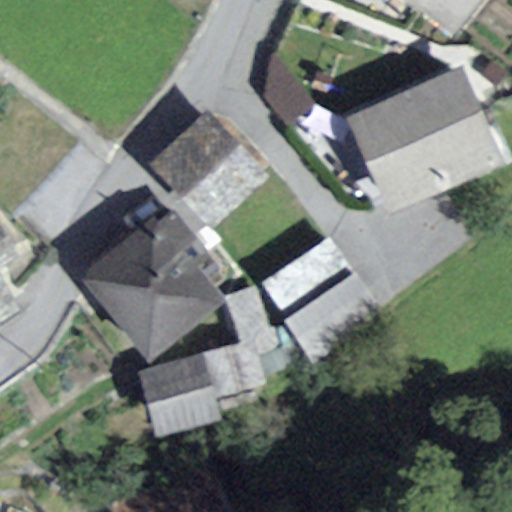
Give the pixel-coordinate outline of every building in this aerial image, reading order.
[(396,0),(435,29),(456,0),(396,0)] [(476,160),(442,78),(339,121),(373,203),(476,160)] [(240,176),(194,127),(145,173),(191,222),(240,176)] [(200,301),(144,226),(71,280),(127,355),(200,301)] [(339,287),(316,249),(255,287),(278,325),(339,287)] [(238,340),(195,349),(204,391),(247,382),(238,340)] [(194,416),(180,367),(126,381),(139,431),(194,416)] [(215,511),(199,476),(116,511),(215,511)]
